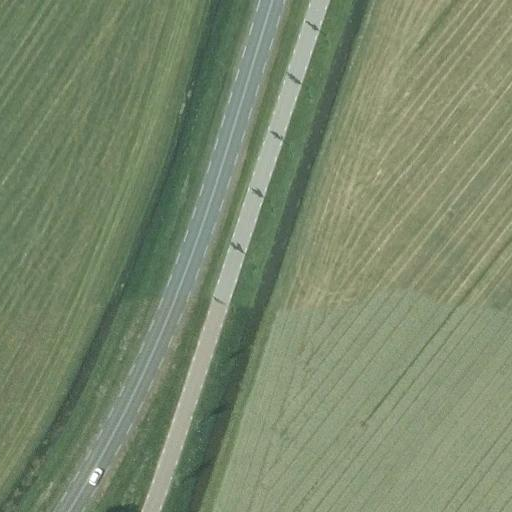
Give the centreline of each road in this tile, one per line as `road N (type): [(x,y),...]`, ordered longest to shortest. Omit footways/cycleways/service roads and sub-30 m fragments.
road 1 (primary): [(67,511),(116,427),(180,283),(272,0)]
road 2 (unclassified): [(150,511),(320,0)]
